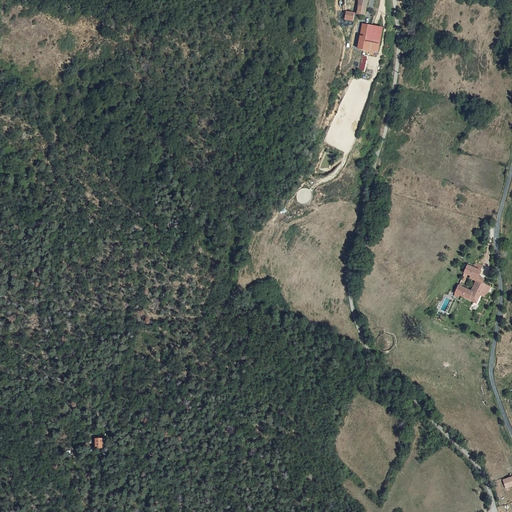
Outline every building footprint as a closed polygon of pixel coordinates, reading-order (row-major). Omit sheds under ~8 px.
[(347,11),(345,19),(352,20),(354,13),(349,12),(347,11)] [(377,56),(382,32),(362,27),(358,52),(377,56)] [(475,268),(469,265),(465,273),(476,277),(476,279),(478,280),(482,271),(481,271),(475,268)] [(483,290),(487,283),(486,283),(487,280),(484,279),(482,281),(479,287),(478,288),(483,290)] [(461,283),(455,296),(458,298),(460,295),(464,297),(463,299),(466,300),(467,297),(470,299),(473,292),(462,286),(463,284),(461,283)] [(492,286),(487,283),(483,290),(481,296),(480,297),(486,300),(492,286)] [(98,453),(94,444),(84,448),(89,457),(98,453)]
